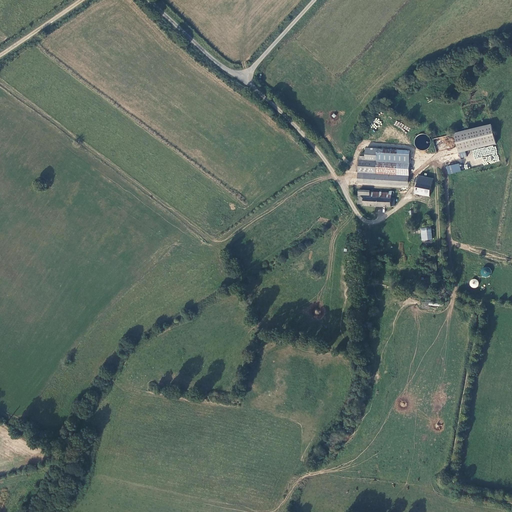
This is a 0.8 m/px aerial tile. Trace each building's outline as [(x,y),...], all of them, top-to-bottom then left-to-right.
[(493,125),(456,133),(461,154),(461,155),(497,147),(493,125)] [(421,151),(431,145),(423,132),(413,139),(421,151)] [(434,138),(439,159),(461,154),(456,133),(434,138)] [(366,156),(360,156),(359,172),(365,173),(371,173),(373,149),(366,149),(366,156)] [(371,173),(365,173),(365,179),(409,182),(410,151),(373,149),(371,173)] [(459,163),(446,166),(448,175),(461,171),(459,163)] [(432,179),(419,177),(416,193),(429,196),(432,179)] [(358,197),(358,204),(363,204),(363,206),(394,206),(395,198),(391,198),(391,193),(370,192),(370,197),(358,197)] [(409,215),(393,216),(394,239),(406,239),(406,232),(410,232),(409,215)] [(421,240),(432,240),(431,227),(420,228),(421,240)] [(485,277),(491,273),(487,266),(481,270),(485,277)]
